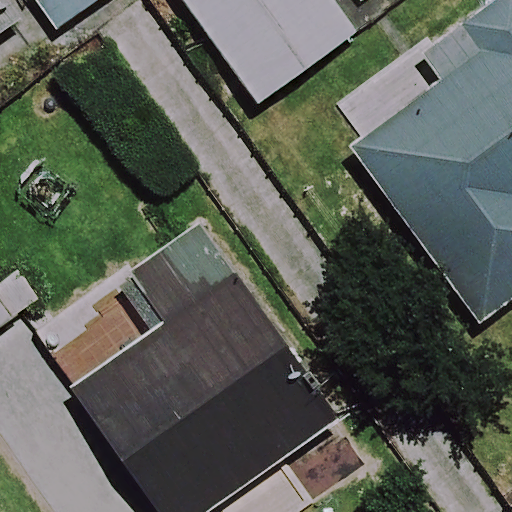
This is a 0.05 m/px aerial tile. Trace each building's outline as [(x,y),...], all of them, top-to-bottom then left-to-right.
[(351,37),(323,0),(176,0),(257,108),(351,37)] [(511,8),(505,0),(499,0),(425,62),(431,69),(337,148),(487,326),(511,305),(511,8)] [(0,36),(16,25),(0,1),(0,36)] [(208,511),(333,427),(198,230),(129,278),(165,332),(69,397),(147,511),(208,511)] [(0,280),(0,327),(32,306),(11,273),(0,280)]
